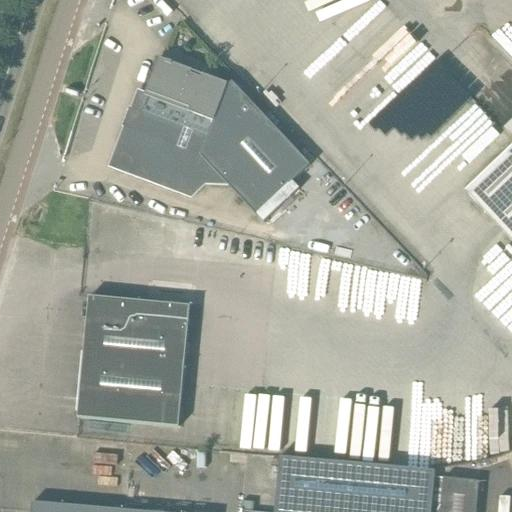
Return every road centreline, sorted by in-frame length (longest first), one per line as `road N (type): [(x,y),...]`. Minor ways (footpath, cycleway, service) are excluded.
road 1 (unknown): [(0,250),(187,272),(218,290),(235,324),(259,334),(338,348),(439,337)]
road 2 (unknown): [(230,0),(308,118),(442,257),(449,283),(437,310),(439,337)]
road 3 (unknown): [(103,168),(146,196),(251,232),(355,235)]
road 4 (unknown): [(22,511),(27,489),(45,483),(217,497),(232,502),(233,511)]
road 5 (unclassified): [(0,217),(70,0)]
road 6 (unknown): [(88,0),(139,44),(103,168)]
road 7 (tertiary): [(0,119),(37,0)]
